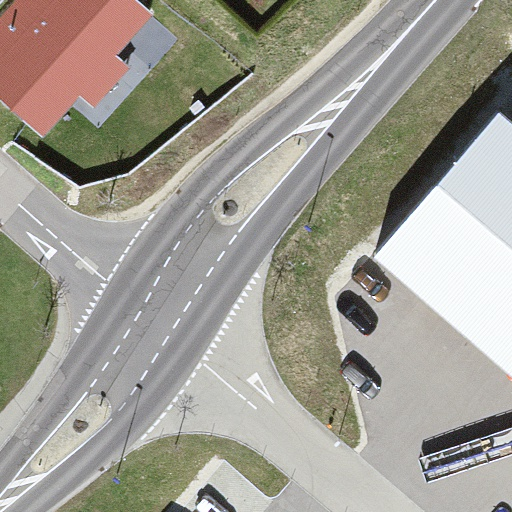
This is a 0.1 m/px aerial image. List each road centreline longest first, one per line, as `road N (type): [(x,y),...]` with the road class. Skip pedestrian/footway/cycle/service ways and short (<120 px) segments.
road 1 (primary): [(150,324),(213,231),(435,0)]
road 2 (residential): [(374,511),(150,324)]
road 3 (primary): [(0,505),(150,324)]
road 4 (residential): [(0,189),(150,324)]
